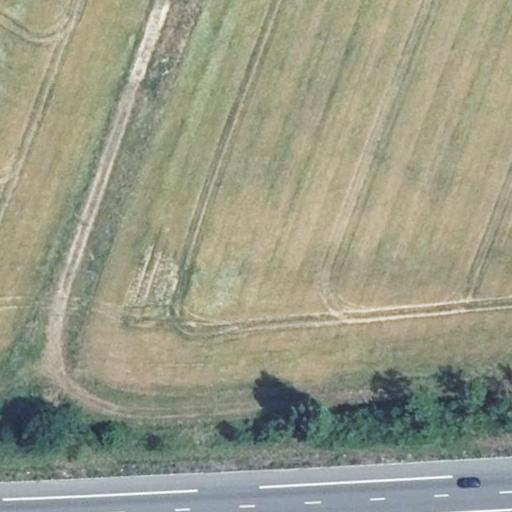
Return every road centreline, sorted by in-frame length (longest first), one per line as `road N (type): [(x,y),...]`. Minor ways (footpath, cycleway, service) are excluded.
road 1 (track): [(511,384),(138,414),(94,403),(50,369),(49,333),(166,0)]
road 2 (motorway): [(511,496),(227,511)]
